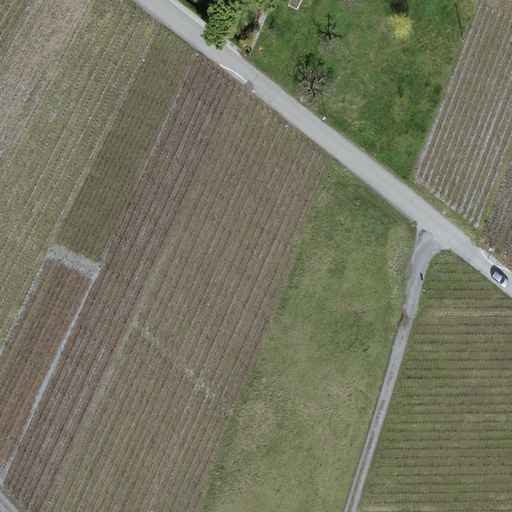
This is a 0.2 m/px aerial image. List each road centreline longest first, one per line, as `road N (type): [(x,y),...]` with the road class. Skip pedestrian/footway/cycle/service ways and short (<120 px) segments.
road 1 (residential): [(149,0),(511,288)]
road 2 (track): [(354,511),(436,229)]
